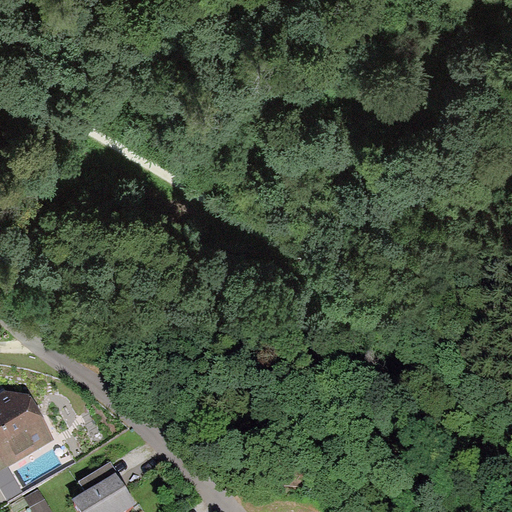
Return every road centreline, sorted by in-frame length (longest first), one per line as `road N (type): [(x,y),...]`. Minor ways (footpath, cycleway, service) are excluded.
road 1 (track): [(0,99),(128,153),(310,262),(350,292),(511,474)]
road 2 (residential): [(230,511),(160,440),(46,350)]
